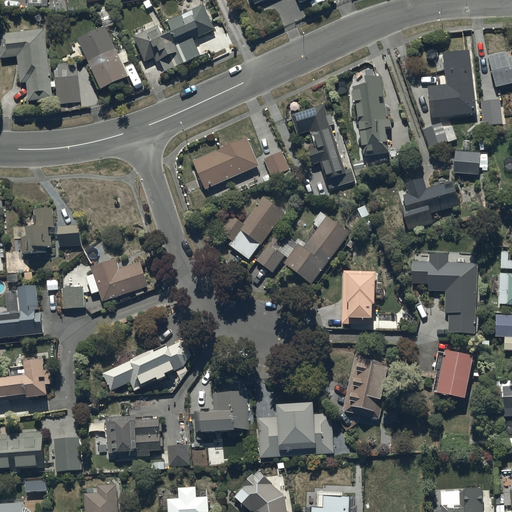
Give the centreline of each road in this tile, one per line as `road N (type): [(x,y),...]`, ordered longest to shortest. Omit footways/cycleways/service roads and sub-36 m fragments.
road 1 (residential): [(135,130),(401,12),(511,2)]
road 2 (residential): [(135,130),(195,284),(213,303),(280,335)]
road 3 (residential): [(0,150),(91,143),(135,130)]
